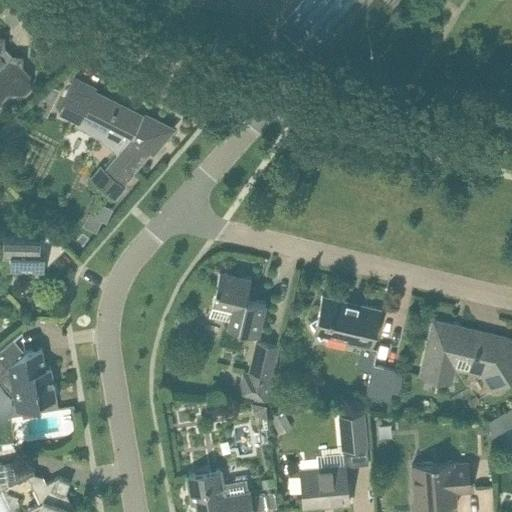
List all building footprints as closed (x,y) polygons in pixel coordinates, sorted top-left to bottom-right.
[(0,84),(3,84),(11,93),(12,92),(22,92),(23,94),(31,85),(31,74),(23,65),(23,54),(12,54),(5,46),(5,35),(0,34),(0,84)] [(66,94),(59,109),(79,119),(76,125),(98,136),(99,133),(107,137),(105,141),(119,153),(105,168),(104,167),(101,165),(91,177),(99,184),(104,188),(114,197),(125,185),(122,183),(158,142),(160,143),(174,127),(155,118),(153,120),(104,95),(94,90),(95,87),(75,77),(66,94)] [(101,231),(111,205),(95,199),(85,224),(101,231)] [(3,233),(3,256),(10,256),(10,267),(43,267),(66,246),(52,231),(41,219),(26,233),(3,233)] [(227,324),(258,332),(265,301),(246,296),(250,277),(219,269),(209,315),(228,319),(227,324)] [(316,317),(310,321),(314,327),(313,331),(317,331),(321,338),(327,334),(347,338),(347,341),(361,345),(371,347),(371,346),(376,327),(380,308),(360,303),(359,308),(346,305),(345,299),(322,294),(317,313),(316,317)] [(438,378),(442,362),(482,372),(493,388),(511,375),(511,349),(498,358),(481,331),(438,321),(432,326),(427,345),(421,374),(438,378)] [(13,337),(0,347),(0,378),(23,407),(40,404),(39,400),(56,397),(50,366),(45,367),(41,347),(25,350),(24,351),(13,337)] [(256,340),(248,372),(242,370),(237,393),(264,400),(277,345),(256,340)] [(371,370),(365,392),(390,399),(392,391),(397,372),(398,369),(374,363),(373,363),(371,370)] [(392,391),(398,393),(403,374),(397,372),(392,391)] [(270,417),(274,425),(287,418),(283,410),(270,417)] [(389,441),(388,429),(407,427),(406,413),(370,410),(373,443),(389,441)] [(341,448),(367,446),(364,412),(338,414),(341,448)] [(496,414),(489,418),(490,435),(504,427),(496,414)] [(475,418),(475,425),(481,431),(488,431),(488,418),(475,418)] [(0,462),(0,489),(9,485),(27,477),(35,472),(32,456),(0,462)] [(490,458),(475,459),(475,471),(491,470),(490,458)] [(468,462),(453,463),(453,461),(412,464),(413,485),(415,505),(456,502),(455,490),(470,489),(468,469),(468,462)] [(348,502),(347,482),(346,465),(301,468),(303,506),(348,502)] [(191,501),(196,500),(197,511),(253,511),(250,494),(249,486),(227,490),(223,467),(186,474),(191,501)] [(40,502),(26,508),(28,511),(74,511),(75,511),(65,491),(69,480),(58,476),(33,488),(40,502)] [(9,511),(3,492),(0,493),(0,511),(9,511)]
